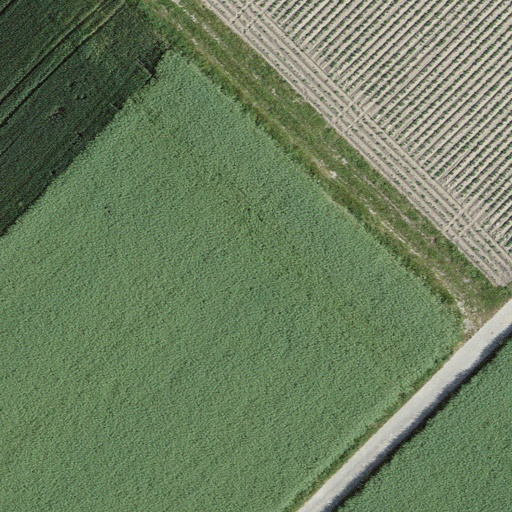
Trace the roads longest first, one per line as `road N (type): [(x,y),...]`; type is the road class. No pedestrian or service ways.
road 1 (track): [(163,0),(445,270),(485,339)]
road 2 (track): [(511,313),(313,511)]
